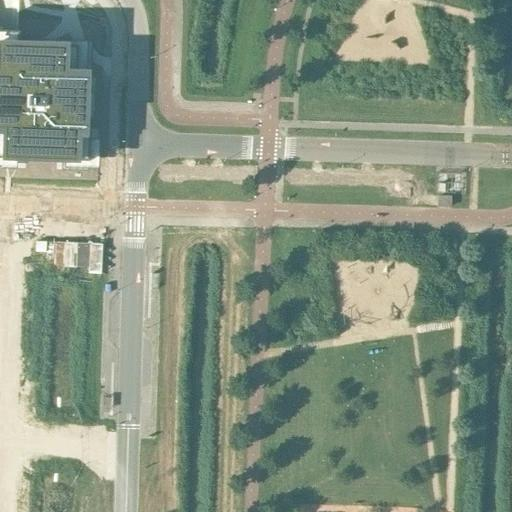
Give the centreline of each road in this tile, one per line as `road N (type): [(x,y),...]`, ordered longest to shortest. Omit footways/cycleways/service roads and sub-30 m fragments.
road 1 (residential): [(136,147),(511,158)]
road 2 (residential): [(129,428),(136,147)]
road 3 (residential): [(136,147),(135,28),(127,0)]
road 4 (residential): [(129,449),(0,445)]
road 5 (residential): [(0,385),(0,257)]
